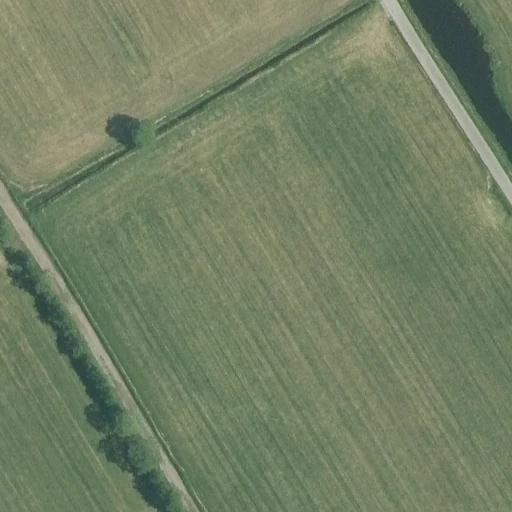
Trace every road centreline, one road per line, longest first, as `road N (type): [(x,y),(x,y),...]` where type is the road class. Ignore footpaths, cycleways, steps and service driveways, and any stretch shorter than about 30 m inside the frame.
road 1 (track): [(0,191),(193,511)]
road 2 (track): [(390,0),(511,198)]
